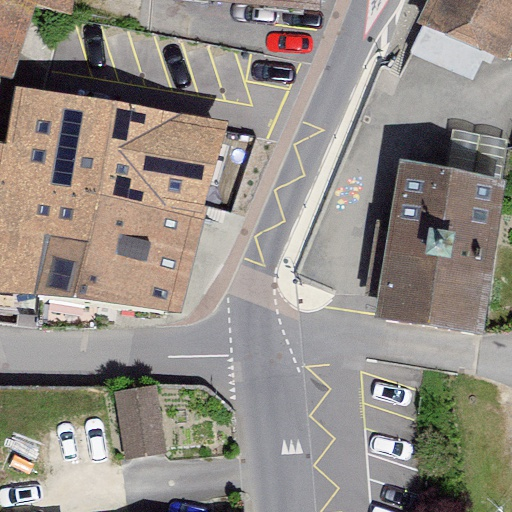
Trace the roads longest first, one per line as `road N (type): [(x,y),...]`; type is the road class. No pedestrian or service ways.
road 1 (tertiary): [(372,0),(269,245),(259,290),(262,354)]
road 2 (residential): [(0,356),(262,354)]
road 3 (tertiary): [(262,354),(278,511)]
